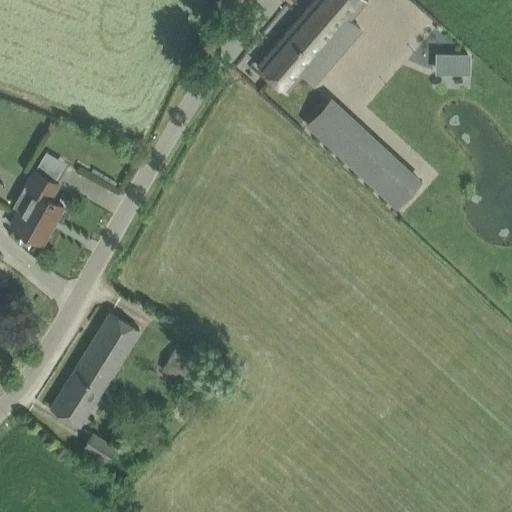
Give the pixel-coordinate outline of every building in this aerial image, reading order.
[(313,0),(257,65),(288,92),(303,74),(315,84),(342,50),(331,41),(366,0),(313,0)] [(438,50),(437,70),(471,70),(471,50),(438,50)] [(355,119),(332,144),(397,205),(420,180),(355,119)] [(11,224),(26,233),(43,242),(64,205),(52,199),(61,183),(37,169),(27,186),(31,188),(11,224)] [(51,407),(68,417),(81,425),(140,329),(111,311),(51,407)] [(180,343),(159,376),(170,383),(177,387),(180,382),(195,391),(200,384),(213,365),(180,343)] [(116,443),(96,431),(87,446),(107,458),(116,443)]
